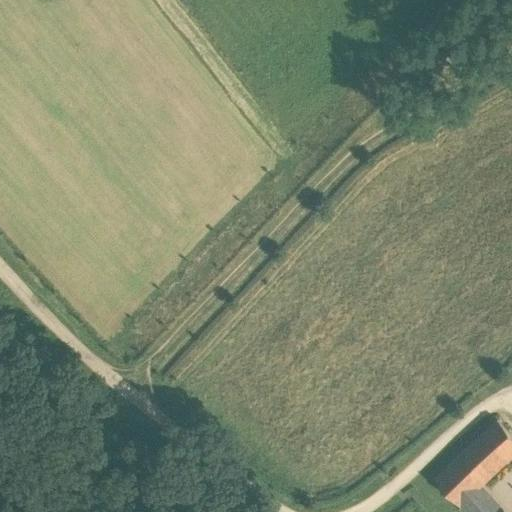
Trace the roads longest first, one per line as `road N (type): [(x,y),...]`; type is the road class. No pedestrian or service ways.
road 1 (track): [(476,75),(374,134),(124,389)]
road 2 (track): [(353,511),(511,401)]
road 3 (track): [(124,389),(259,511)]
road 4 (track): [(85,350),(0,263)]
